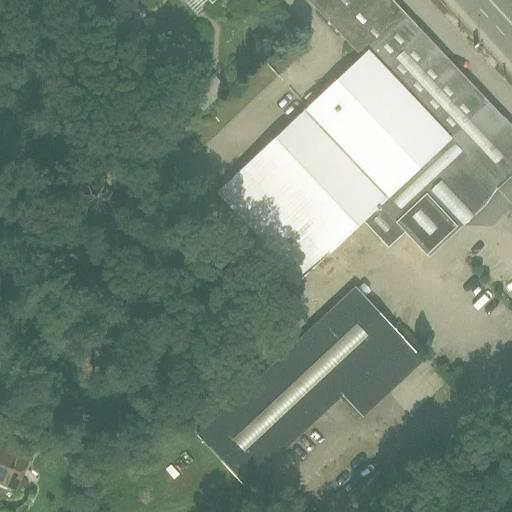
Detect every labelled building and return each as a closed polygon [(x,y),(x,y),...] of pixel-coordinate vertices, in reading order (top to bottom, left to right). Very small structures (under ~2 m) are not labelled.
[(206,0),(217,10),(227,0),(206,0)] [(511,131),(387,0),(300,0),(359,62),(215,197),(296,283),(359,225),(384,251),(398,237),(422,261),(511,174),(511,131)] [(189,96),(202,110),(223,88),(210,75),(189,96)] [(345,280),(189,426),(236,477),(333,387),(352,407),(411,351),(345,280)] [(0,445),(0,486),(0,487),(14,450),(0,445)]
